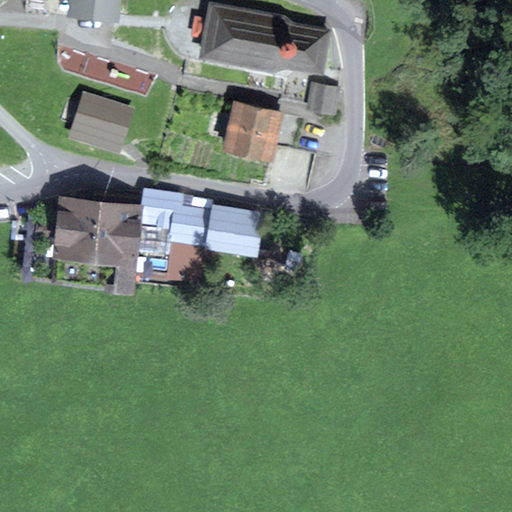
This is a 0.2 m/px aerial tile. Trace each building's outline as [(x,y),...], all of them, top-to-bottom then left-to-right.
[(72,0),(72,10),(115,15),(116,0),(72,0)] [(280,14),(212,4),(209,21),(202,20),(200,34),(207,35),(204,53),(272,63),(274,63),(276,63),(278,62),(279,61),(321,68),(327,31),(286,23),(286,20),(284,18),(280,14)] [(333,112),(338,88),(313,83),(309,107),(333,112)] [(130,108),(85,94),(75,126),(120,140),(130,108)] [(281,112),(236,102),(226,146),(270,156),(281,112)] [(144,200),(143,214),(175,219),(174,232),(200,236),(199,242),(253,250),(258,219),(215,212),(215,213),(178,207),(180,195),(146,189),(144,200)] [(94,203),(62,200),(60,222),(36,218),(35,221),(22,218),(17,252),(29,254),(27,271),(129,285),(130,267),(133,268),(143,214),(144,200),(96,194),(94,203)] [(175,219),(143,214),(133,268),(180,273),(179,278),(186,279),(187,273),(196,274),(199,242),(200,236),(174,232),(175,219)]
